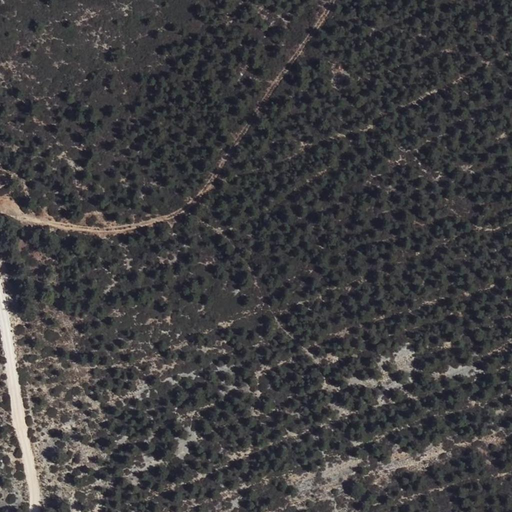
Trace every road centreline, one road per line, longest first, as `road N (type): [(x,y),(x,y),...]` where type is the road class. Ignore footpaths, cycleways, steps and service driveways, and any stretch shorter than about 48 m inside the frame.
road 1 (track): [(0,206),(92,230),(152,223),(208,189),(332,0)]
road 2 (track): [(0,301),(32,511)]
